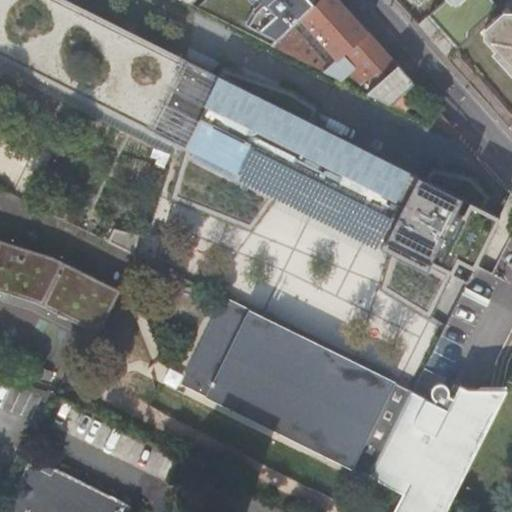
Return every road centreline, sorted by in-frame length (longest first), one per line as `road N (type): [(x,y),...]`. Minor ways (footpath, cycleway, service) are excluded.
road 1 (residential): [(368,0),(511,156)]
road 2 (residential): [(165,501),(0,423)]
